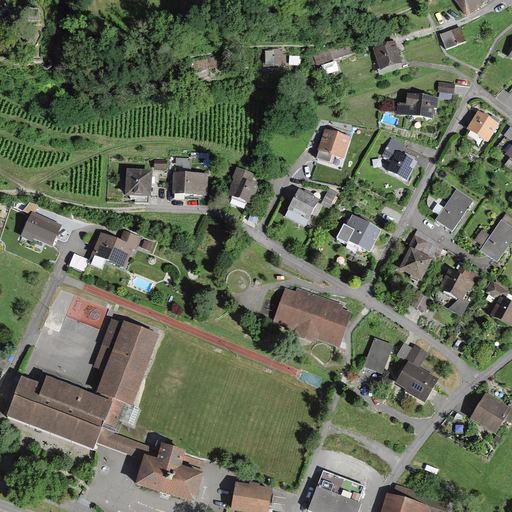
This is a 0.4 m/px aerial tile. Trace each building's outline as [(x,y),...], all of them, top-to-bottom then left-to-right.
[(485,4),(484,1),(486,0),(454,0),(466,17),(485,4)] [(26,11),(16,11),(16,19),(25,19),(26,11)] [(441,34),(447,49),(466,42),(460,27),(441,34)] [(402,62),(395,40),(392,41),(373,47),(380,69),(402,62)] [(312,53),(317,65),(352,53),(349,45),(312,53)] [(263,67),(287,67),(286,55),(282,55),(282,49),(266,49),(266,62),(263,62),(263,67)] [(205,70),(223,67),(221,55),(191,61),(194,78),(206,76),(205,70)] [(300,56),(289,55),(289,65),(299,65),(300,56)] [(325,75),(340,72),(338,62),(323,66),(325,75)] [(344,93),(343,78),(334,79),(336,94),(344,93)] [(454,93),(455,84),(439,82),(438,92),(440,92),(439,98),(451,99),(452,93),(454,93)] [(434,108),(437,108),(438,96),(426,95),(407,93),(406,102),(399,101),(397,115),(433,119),(434,108)] [(495,129),(477,117),(463,138),(480,150),(495,129)] [(336,132),(326,128),(318,150),(320,150),(318,158),(332,163),(334,155),(343,158),(351,137),(336,132)] [(511,141),(511,134),(507,131),(500,141),(508,147),(511,141)] [(406,145),(392,138),(384,156),(393,161),(388,171),(407,180),(416,159),(411,156),(402,152),(406,145)] [(511,149),(501,165),(511,172),(511,149)] [(154,169),(167,169),(167,159),(155,159),(154,169)] [(177,159),(176,166),(183,166),(183,168),(191,168),(191,159),(177,159)] [(235,179),(229,194),(251,204),(259,186),(252,183),(255,174),(238,167),(234,178),(235,179)] [(127,168),(126,194),(151,195),(151,184),(152,170),(127,168)] [(174,180),(173,193),(207,195),(208,174),(174,172),(174,180)] [(322,204),(329,208),(337,192),(330,188),(322,204)] [(311,195),(299,189),(285,216),(305,227),(319,199),(311,195)] [(471,206),(453,194),(431,228),(450,240),(471,206)] [(34,212),(38,205),(30,202),(23,211),(31,214),(32,211),(34,212)] [(31,214),(21,236),(32,241),(34,238),(52,246),(62,224),(52,220),(34,212),(32,211),(31,214)] [(370,223),(352,214),(347,224),(344,223),(337,238),(360,250),(361,247),(371,252),(382,229),(370,223)] [(511,219),(506,215),(482,252),(497,262),(511,240),(511,219)] [(90,260),(88,263),(102,269),(106,259),(125,266),(133,247),(136,248),(140,238),(124,231),(121,240),(113,237),(101,232),(90,260)] [(142,248),(150,251),(153,243),(145,240),(142,248)] [(421,246),(413,242),(396,280),(417,289),(427,267),(414,261),(421,246)] [(88,263),(90,260),(75,254),(70,265),(85,271),(88,263)] [(466,283),(449,275),(438,299),(451,305),(447,315),(458,319),(463,308),(456,305),(466,283)] [(511,326),(511,325),(511,304),(504,301),(508,294),(492,286),(486,297),(499,303),(493,317),(511,326)] [(296,330),(293,336),(314,344),(316,338),(339,346),(352,313),(342,308),(344,305),(297,287),(295,292),(284,287),(272,321),(296,330)] [(427,300),(416,295),(409,309),(419,314),(427,300)] [(47,376),(43,384),(22,375),(6,415),(94,450),(97,443),(142,460),(144,454),(158,458),(160,449),(114,433),(115,432),(102,427),(104,423),(116,429),(125,403),(133,405),(160,334),(124,320),(123,323),(111,319),(93,366),(104,370),(96,394),(47,376)] [(374,341),(361,372),(378,379),(391,348),(374,341)] [(403,368),(394,384),(424,402),(435,383),(416,371),(423,359),(403,347),(394,362),(403,368)] [(11,351),(0,348),(0,367),(3,369),(11,351)] [(469,422),(493,436),(507,413),(484,399),(469,422)] [(140,467),(135,483),(166,493),(193,502),(202,474),(179,467),(185,450),(162,443),(160,449),(158,458),(144,454),(142,460),(140,467)] [(184,468),(204,474),(206,469),(185,463),(184,468)] [(322,472),(307,511),(357,511),(366,488),(322,472)] [(235,481),(231,508),(254,511),(267,511),(271,487),(235,481)] [(397,487),(389,511),(425,511),(427,508),(441,511),(446,511),(449,503),(397,487)]
